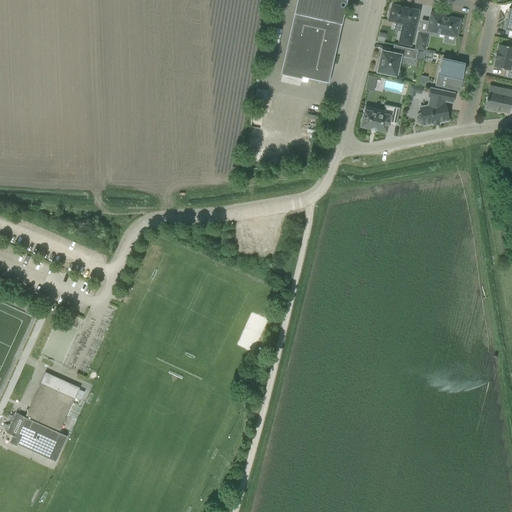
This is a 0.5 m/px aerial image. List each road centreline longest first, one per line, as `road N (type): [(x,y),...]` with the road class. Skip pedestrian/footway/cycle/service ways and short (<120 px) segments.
road 1 (track): [(238,511),(316,199)]
road 2 (residential): [(443,0),(492,11),(466,131)]
road 3 (residential): [(339,149),(377,0)]
road 4 (unknown): [(350,104),(291,90),(305,0)]
road 5 (residential): [(339,149),(466,131)]
